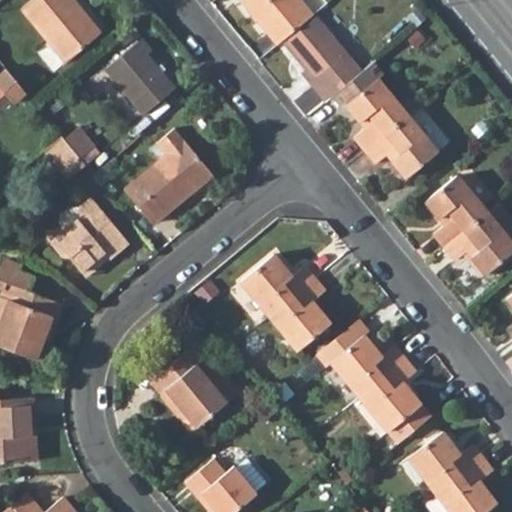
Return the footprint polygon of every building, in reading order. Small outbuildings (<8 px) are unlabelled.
[(30,0),(24,6),(68,59),(103,30),(77,0),(30,0)] [(244,0),(280,44),(283,41),(315,15),(302,0),(244,0)] [(315,15),(283,41),(306,67),(302,71),(313,84),(351,53),(318,13),(315,15)] [(145,38),(107,68),(145,114),(178,87),(150,53),(155,49),(145,38)] [(56,67),(64,60),(47,40),(39,46),(56,67)] [(0,98),(7,91),(18,102),(29,92),(10,68),(0,76),(0,98)] [(357,136),(368,150),(410,116),(390,91),(380,80),(349,104),(368,127),(357,136)] [(410,116),(368,150),(378,162),(389,153),(408,177),(440,152),(410,116)] [(171,152),(128,188),(155,222),(216,172),(188,138),(178,126),(161,140),(171,152)] [(70,142),(86,161),(101,148),(85,129),(70,142)] [(435,233),(446,246),(488,212),(458,175),(427,200),(446,223),(435,233)] [(63,224),(50,235),(66,254),(75,256),(88,271),(101,260),(99,257),(108,250),(113,257),(132,241),(93,194),(81,204),(79,217),(71,224),(63,224)] [(511,241),(488,212),(446,246),(456,259),(468,250),(487,274),(511,253),(511,241)] [(245,281),(271,315),(317,278),(307,265),(294,275),(277,254),(249,277),(245,281)] [(10,299),(0,327),(0,344),(44,360),(52,337),(46,335),(53,315),(59,317),(65,303),(33,291),(36,280),(32,276),(22,272),(23,267),(5,261),(0,275),(0,287),(5,289),(2,296),(3,296),(10,299)] [(317,278),(271,315),(300,350),(333,322),(315,301),(328,291),(317,278)] [(362,396),(408,359),(398,347),(384,357),(368,336),(372,333),(360,319),(319,352),(330,366),(335,362),(362,396)] [(194,346),(155,378),(162,386),(196,428),(228,401),(199,364),(205,360),(194,346)] [(408,359),(362,396),(390,431),(423,405),(405,383),(418,372),(408,359)] [(273,391),(251,408),(262,421),(284,405),(273,391)] [(0,460),(38,458),(37,432),(33,433),(32,419),(36,419),(35,396),(0,398),(0,460)] [(411,458),(437,492),(484,457),(475,445),(461,455),(444,433),(411,458)] [(247,456),(236,465),(256,490),(267,481),(247,456)] [(484,457),(437,492),(451,511),(485,511),(498,503),(481,481),(494,470),(484,457)] [(256,490),(236,465),(235,464),(226,471),(215,458),(186,482),(197,496),(203,492),(219,511),(233,511),(257,492),(256,490)] [(27,490),(0,511),(74,511),(77,510),(64,495),(45,510),(27,490)]
